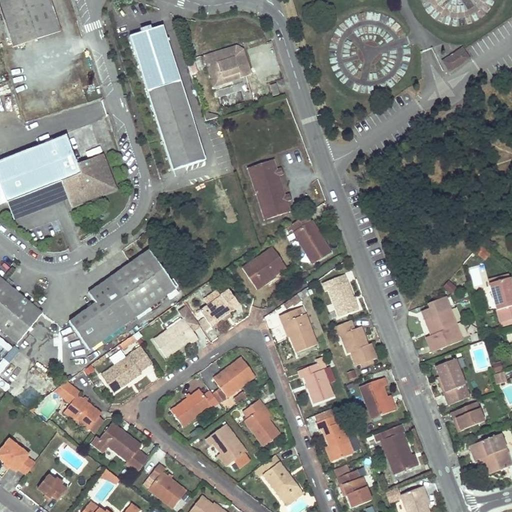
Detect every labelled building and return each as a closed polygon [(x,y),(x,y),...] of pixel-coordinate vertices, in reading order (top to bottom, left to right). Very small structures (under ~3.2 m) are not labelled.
[(0,0),(0,49),(25,123),(102,98),(70,0),(0,0)] [(161,31),(127,41),(169,176),(204,166),(161,31)] [(463,48),(441,62),(448,74),(470,60),(463,48)] [(236,49),(203,59),(213,93),(223,90),(221,83),(239,78),(241,85),(251,82),(242,55),(236,49)] [(191,63),(185,65),(189,77),(195,75),(191,63)] [(239,78),(221,83),(223,90),(241,85),(239,78)] [(276,83),(269,86),(273,96),(279,94),(276,83)] [(203,112),(206,120),(218,116),(203,112)] [(67,136),(0,160),(0,188),(6,204),(61,183),(71,208),(85,203),(84,201),(115,189),(102,153),(76,163),(67,136)] [(275,162),(246,172),(262,222),(289,213),(288,208),(293,206),(291,200),(285,202),(278,177),(283,175),(282,170),(278,171),(275,162)] [(328,250),(309,215),(296,224),(301,232),(307,242),(302,245),(310,260),(328,250)] [(296,224),(292,227),(296,234),(301,232),(296,224)] [(302,245),(307,242),(301,232),(296,234),(302,245)] [(130,262),(108,277),(87,291),(95,303),(68,322),(70,324),(88,351),(136,319),(168,296),(162,287),(170,282),(149,249),(130,262)] [(272,250),(245,269),(258,289),(267,283),(265,281),(284,268),(272,250)] [(42,312),(0,277),(0,328),(18,343),(42,312)] [(328,290),(338,318),(356,311),(343,277),(329,281),(332,288),(328,290)] [(511,284),(511,279),(490,285),(491,289),(496,306),(500,323),(511,319),(511,284)] [(457,287),(450,281),(445,286),(452,292),(457,287)] [(170,282),(162,287),(168,296),(177,291),(170,282)] [(205,308),(199,313),(203,319),(210,329),(217,325),(214,321),(227,312),(237,305),(228,293),(218,300),(214,294),(201,302),(205,308)] [(297,295),(283,305),(285,308),(291,304),(293,306),(301,301),(297,295)] [(427,339),(432,353),(462,342),(445,297),(433,301),(434,305),(426,308),(437,335),(430,337),(427,339)] [(183,321),(154,341),(166,358),(188,344),(189,346),(197,341),(191,332),(199,326),(197,323),(184,305),(176,310),(183,321)] [(437,335),(426,308),(420,310),(430,337),(437,335)] [(299,317),(296,309),(279,315),(281,324),(285,323),(296,352),(318,344),(308,314),(299,317)] [(227,312),(214,321),(217,325),(230,316),(227,312)] [(203,319),(197,323),(199,326),(204,334),(210,329),(203,319)] [(352,329),(349,322),(331,329),(334,336),(338,335),(343,333),(347,343),(341,345),(345,355),(349,354),(354,368),(376,360),(371,345),(365,348),(358,327),(352,329)] [(343,333),(338,335),(341,345),(347,343),(343,333)] [(137,341),(134,336),(120,345),(124,350),(137,341)] [(151,363),(141,348),(102,374),(114,393),(141,375),(139,372),(151,363)] [(0,372),(16,353),(11,350),(0,363),(0,387),(3,390),(6,392),(10,386),(0,377),(0,372)] [(220,373),(214,377),(229,396),(257,376),(242,356),(230,365),(233,369),(222,377),(220,373)] [(470,398),(456,361),(437,368),(446,392),(442,393),(448,407),(470,398)] [(493,365),(495,372),(503,370),(501,362),(493,365)] [(307,377),(315,403),(336,396),(327,369),(321,370),(319,364),(300,371),(303,379),(307,377)] [(230,365),(220,373),(222,377),(233,369),(230,365)] [(504,373),(495,376),(497,384),(506,382),(504,373)] [(384,379),(360,388),(371,420),(390,413),(385,399),(381,389),(387,387),(384,379)] [(63,384),(55,389),(72,402),(63,413),(86,430),(100,412),(78,396),(81,391),(69,380),(63,384)] [(31,386),(18,397),(26,408),(40,396),(31,386)] [(224,398),(218,389),(212,393),(218,402),(224,398)] [(198,390),(171,410),(184,428),(211,408),(213,410),(220,404),(218,402),(212,393),(211,392),(204,397),(198,390)] [(234,398),(238,404),(248,397),(244,391),(234,398)] [(390,397),(385,399),(390,413),(395,411),(390,397)] [(243,423),(262,448),(279,436),(267,420),(260,410),(265,406),(260,399),(242,413),(247,420),(243,423)] [(485,423),(478,402),(454,411),(459,424),(455,425),(457,433),(485,423)] [(265,406),(260,410),(267,420),(272,416),(265,406)] [(336,416),(316,424),(318,431),(324,429),(330,444),(336,459),(353,453),(342,423),(338,424),(336,416)] [(142,447),(113,424),(103,436),(100,440),(97,438),(92,444),(104,455),(110,447),(129,462),(138,451),(142,447)] [(380,442),(392,475),(412,468),(408,458),(400,436),(404,434),(401,425),(385,430),(388,439),(380,442)] [(246,452),(224,426),(206,439),(213,447),(217,444),(224,453),(231,463),(246,452)] [(19,467),(26,472),(35,462),(27,456),(29,454),(0,431),(0,458),(11,467),(16,470),(19,467)] [(511,468),(511,467),(500,436),(468,448),(474,462),(478,460),(484,458),(490,477),(511,468)] [(332,461),(336,459),(330,444),(326,446),(332,461)] [(136,473),(147,459),(138,451),(129,462),(126,465),(136,473)] [(231,463),(224,453),(218,456),(227,466),(231,463)] [(416,455),(408,458),(412,468),(420,465),(416,455)] [(297,487),(275,456),(265,463),(261,466),(260,467),(252,473),(257,479),(261,478),(278,500),(297,487)] [(484,458),(478,460),(485,479),(490,477),(484,458)] [(163,468),(157,463),(141,482),(170,506),(184,490),(160,472),(163,468)] [(117,480),(106,471),(103,474),(115,483),(117,480)] [(344,484),(353,506),(374,498),(365,476),(361,477),(358,471),(337,478),(340,485),(344,484)] [(52,481),(45,477),(35,489),(42,494),(49,500),(51,498),(56,502),(65,492),(58,486),(60,484),(54,479),(52,481)] [(424,494),(421,486),(400,494),(398,489),(388,493),(392,503),(400,499),(405,511),(426,511),(424,506),(421,496),(424,494)] [(297,487),(278,500),(284,508),(302,494),(297,487)] [(39,497),(47,503),(49,500),(42,494),(39,497)] [(220,510),(201,495),(188,511),(225,511),(222,508),(220,510)] [(105,511),(104,511),(98,507),(98,506),(91,501),(82,511),(140,511),(141,511),(132,503),(125,511),(109,511),(107,510),(105,511)]
